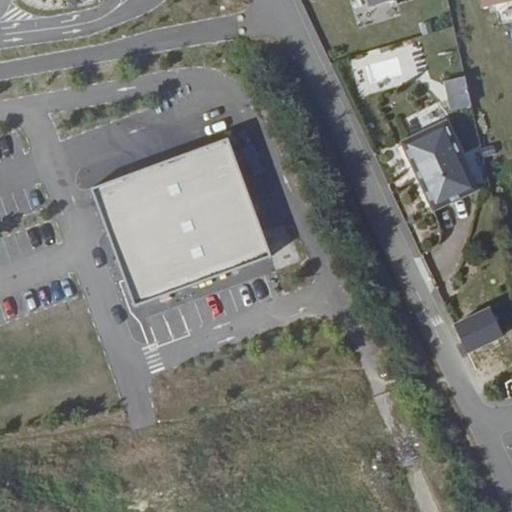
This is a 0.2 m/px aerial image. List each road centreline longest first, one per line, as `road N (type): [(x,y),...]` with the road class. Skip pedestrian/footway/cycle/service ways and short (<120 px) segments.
road 1 (residential): [(275,0),(483,427)]
road 2 (unknown): [(334,291),(429,511)]
